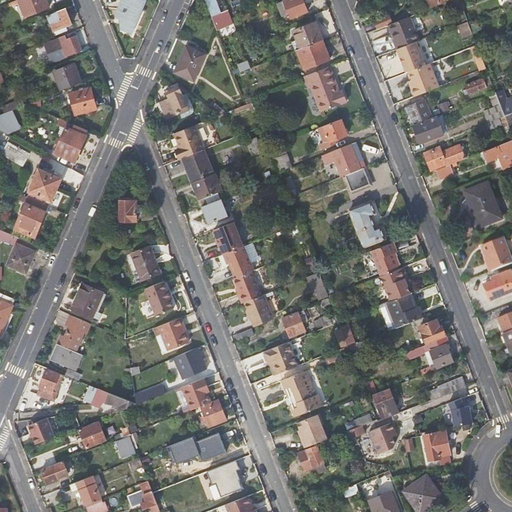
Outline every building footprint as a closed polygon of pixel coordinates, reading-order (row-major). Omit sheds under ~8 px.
[(50,7),(47,0),(18,0),(25,17),(50,7)] [(132,33),(145,1),(142,0),(123,0),(117,14),(120,16),(123,28),(132,33)] [(217,0),(204,0),(217,30),(233,24),(228,10),(222,12),(217,0)] [(290,12),(292,17),(309,11),(304,0),(287,0),(278,4),(282,15),(290,12)] [(72,24),(65,8),(47,15),(55,35),(67,31),(65,26),(72,24)] [(392,23),(388,15),(374,20),(377,29),(389,24),(392,23)] [(420,39),(411,16),(392,23),(389,24),(398,48),(415,41),(420,39)] [(484,29),(479,19),(469,23),(473,33),(484,29)] [(295,42),(298,49),(323,40),(317,22),(294,31),(298,41),(295,42)] [(439,33),(422,40),(423,44),(432,40),(432,42),(438,40),(442,39),(439,33)] [(67,38),(65,35),(43,43),(47,54),(62,48),(65,57),(83,51),(77,35),(67,38)] [(330,57),(323,40),(298,49),(297,50),(304,68),(330,57)] [(398,48),(397,48),(406,72),(408,71),(425,65),(415,41),(398,48)] [(477,45),(470,47),(479,71),(486,68),(477,45)] [(179,64),(181,65),(178,74),(195,80),(206,54),(187,46),(179,64)] [(426,55),(429,63),(430,63),(435,61),(431,52),(426,55)] [(248,60),(237,64),(240,72),(251,68),(248,60)] [(53,71),(61,91),(83,82),(75,63),(53,71)] [(425,65),(408,71),(412,80),(414,87),(411,88),(414,96),(439,86),(430,63),(429,63),(425,65)] [(331,65),(305,76),(309,87),(313,86),(314,85),(324,110),(347,101),(343,91),(341,92),(340,92),(334,77),(336,77),(331,65)] [(489,76),(484,78),(487,87),(493,85),(489,76)] [(484,78),(465,85),(468,95),(487,87),(484,78)] [(193,102),(185,90),(181,92),(178,84),(166,89),(169,97),(159,101),(166,118),(182,112),(183,116),(192,112),(193,112),(195,111),(195,110),(196,109),(193,102)] [(314,85),(313,86),(322,111),(324,110),(314,85)] [(91,87),(70,92),(75,114),(97,109),(91,87)] [(187,90),(185,90),(193,102),(200,99),(187,90)] [(510,113),(501,90),(496,92),(500,104),(505,115),(510,113)] [(489,95),(493,106),(500,104),(496,92),(489,95)] [(247,105),(253,102),(255,101),(253,96),(244,99),(247,105)] [(27,104),(38,109),(43,98),(27,104)] [(5,113),(19,107),(17,101),(16,100),(2,106),(5,113)] [(408,106),(414,123),(427,119),(432,117),(425,100),(408,106)] [(447,101),(437,105),(439,109),(434,110),(435,115),(441,113),(450,110),(447,101)] [(483,110),(488,122),(505,115),(500,104),(493,106),(483,110)] [(0,130),(8,134),(23,128),(19,124),(13,110),(5,113),(0,114),(0,130)] [(450,131),(443,114),(414,125),(421,143),(450,131)] [(502,124),(508,122),(505,115),(488,122),(490,128),(502,124)] [(88,130),(60,118),(58,124),(62,126),(66,128),(62,135),(55,151),(76,161),(86,136),(85,136),(88,130)] [(348,135),(342,119),(336,121),(318,128),(324,142),(326,147),(338,142),(337,139),(348,135)] [(509,126),(508,122),(502,124),(506,134),(511,132),(509,126)] [(206,149),(195,125),(174,133),(180,148),(177,150),(181,159),(184,158),(206,149)] [(260,136),(249,140),(254,153),(262,150),(264,154),(272,151),(262,127),(258,129),(260,136)] [(499,157),(503,170),(511,166),(511,139),(484,151),(488,161),(499,157)] [(6,148),(3,154),(23,165),(29,153),(5,140),(2,145),(6,148)] [(352,143),(332,152),(322,155),(326,165),(335,161),(341,177),(347,174),(362,169),(359,162),(366,160),(358,141),(352,143)] [(447,164),(447,165),(450,164),(466,158),(460,144),(442,151),(440,146),(424,153),(431,171),(447,164)] [(184,158),(193,182),(215,173),(206,149),(184,158)] [(288,153),(275,158),(279,169),(280,171),(293,165),(288,153)] [(369,159),(366,160),(359,162),(362,169),(364,168),(372,164),(369,159)] [(453,174),(450,164),(447,165),(436,170),(439,179),(453,174)] [(371,187),(364,168),(362,169),(347,174),(355,193),(371,187)] [(40,170),(28,197),(48,207),(60,179),(40,170)] [(223,189),(217,173),(215,173),(193,182),(200,198),(205,196),(219,191),(223,189)] [(138,175),(133,177),(137,185),(142,183),(138,175)] [(283,179),(288,191),(296,187),(291,175),(283,179)] [(479,226),(501,217),(488,183),(465,192),(479,226)] [(219,191),(205,196),(209,204),(222,199),(219,191)] [(19,201),(25,203),(28,197),(21,194),(19,201)] [(35,238),(48,207),(28,197),(25,203),(14,228),(35,238)] [(137,199),(120,199),(120,221),(138,220),(138,212),(138,204),(137,199)] [(228,216),(222,199),(209,204),(203,207),(209,223),(228,216)] [(371,214),(376,213),(371,201),(350,209),(364,247),(386,238),(381,226),(377,228),(371,214)] [(138,212),(138,220),(155,220),(154,211),(145,212),(138,212)] [(225,254),(244,247),(234,222),(214,230),(224,254),(225,254)] [(300,224),(292,227),(295,234),(303,231),(300,224)] [(26,272),(38,246),(28,242),(15,236),(0,229),(0,239),(16,247),(8,264),(26,272)] [(481,246),(491,271),(511,262),(511,260),(503,237),(481,246)] [(397,251),(393,242),(372,250),(382,275),(399,269),(398,266),(399,265),(395,252),(397,251)] [(257,256),(256,252),(257,252),(253,243),(244,247),(225,254),(228,263),(232,262),(238,276),(252,271),(254,270),(251,262),(254,261),(253,258),(257,256)] [(151,245),(131,253),(141,280),(162,272),(151,245)] [(232,262),(228,263),(234,278),(238,276),(232,262)] [(410,284),(404,267),(399,269),(382,275),(382,276),(392,301),(409,294),(411,293),(408,285),(410,284)] [(492,280),(483,283),(490,301),(511,291),(511,269),(491,277),(492,280)] [(239,293),(242,303),(245,302),(261,295),(252,271),(238,276),(234,278),(240,293),(239,293)] [(320,272),(307,277),(314,295),(326,290),(320,272)] [(168,288),(164,280),(146,287),(156,313),(174,306),(171,298),(168,288)] [(100,320),(104,313),(100,311),(108,293),(83,283),(72,308),(93,317),(94,317),(100,320)] [(0,333),(14,300),(0,293),(0,333)] [(273,318),(263,294),(261,295),(245,302),(254,326),(273,318)] [(415,308),(409,294),(392,301),(374,308),(383,333),(424,317),(419,306),(415,308)] [(303,323),(309,320),(305,310),(284,318),(291,336),(306,330),(303,323)] [(504,333),(511,330),(511,311),(498,318),(504,333)] [(335,312),(320,318),(320,319),(314,321),(316,327),(318,326),(319,327),(323,325),(323,327),(339,321),(335,312)] [(88,333),(92,323),(70,313),(66,323),(69,325),(65,334),(64,338),(60,336),(58,342),(66,346),(67,346),(78,350),(85,332),(88,333)] [(186,325),(183,316),(155,327),(158,335),(163,333),(169,349),(170,351),(191,342),(186,330),(184,331),(182,326),(186,325)] [(446,335),(442,325),(441,326),(438,318),(419,325),(426,343),(446,335)] [(349,324),(341,327),(342,328),(348,346),(356,343),(349,324)] [(256,334),(253,327),(234,334),(237,341),(256,334)] [(342,328),(335,331),(342,349),(348,346),(342,328)] [(511,353),(511,330),(504,333),(503,334),(511,354),(511,353)] [(169,349),(163,333),(158,335),(156,336),(162,352),(169,349)] [(450,342),(448,336),(424,346),(427,352),(432,366),(434,369),(455,361),(448,344),(450,342)] [(356,343),(348,346),(351,353),(353,357),(368,351),(364,340),(356,343)] [(298,365),(288,341),(269,349),(269,350),(265,351),(268,361),(273,360),(278,373),(298,365)] [(77,369),(84,354),(72,349),(71,350),(57,344),(52,358),(77,369)] [(209,368),(200,346),(177,355),(185,377),(209,368)] [(330,361),(351,353),(348,346),(342,349),(327,354),(330,361)] [(427,352),(424,346),(403,353),(406,361),(420,355),(420,351),(424,350),(426,353),(427,352)] [(278,373),(273,360),(268,361),(274,375),(278,373)] [(434,369),(432,366),(421,370),(422,375),(434,370),(434,369)] [(64,374),(47,368),(40,386),(42,387),(39,393),(55,400),(58,393),(56,392),(64,374)] [(79,379),(82,374),(69,368),(66,374),(79,379)] [(142,401),(138,371),(132,373),(133,375),(137,402),(142,401)] [(281,380),(288,398),(312,388),(306,371),(281,380)] [(439,387),(443,396),(467,386),(463,377),(439,387)] [(208,392),(203,378),(189,383),(183,385),(192,409),(197,408),(202,405),(209,403),(205,393),(208,392)] [(372,381),(363,384),(368,395),(373,393),(377,392),(372,381)] [(113,407),(115,413),(121,410),(137,404),(137,403),(98,387),(92,403),(92,405),(97,406),(99,401),(115,404),(116,406),(113,407)] [(400,412),(390,387),(389,387),(377,392),(373,393),(383,419),(400,412)] [(439,387),(428,391),(431,400),(443,396),(439,387)] [(315,394),(312,388),(288,398),(295,416),(323,405),(319,393),(315,394)] [(470,405),(465,406),(461,397),(449,402),(452,408),(455,425),(473,422),(470,405)] [(293,417),(295,416),(288,398),(286,399),(293,417)] [(227,419),(219,399),(209,403),(202,405),(206,415),(208,420),(210,426),(227,419)] [(320,413),(297,422),(300,429),(304,438),(307,446),(327,438),(322,424),(324,423),(320,413)] [(370,413),(354,420),(357,426),(373,420),(370,413)] [(208,420),(206,415),(199,418),(201,423),(208,420)] [(48,417),(29,424),(37,443),(55,436),(48,417)] [(100,420),(80,428),(87,448),(107,440),(100,420)] [(134,422),(127,424),(128,426),(131,433),(137,431),(134,422)] [(395,430),(392,422),(369,431),(378,453),(393,447),(395,442),(393,436),(391,431),(395,430)] [(364,425),(351,429),(354,436),(366,432),(364,425)] [(122,428),(124,436),(131,433),(128,426),(122,428)] [(441,457),(441,455),(452,453),(447,430),(425,434),(429,460),(441,457)] [(140,440),(137,431),(131,433),(134,442),(140,440)] [(123,458),(138,452),(134,442),(131,433),(124,436),(117,439),(116,439),(123,458)] [(202,455),(204,460),(226,451),(220,433),(197,442),(195,435),(169,446),(175,463),(178,462),(179,464),(202,455)] [(407,450),(413,449),(410,437),(404,438),(407,450)] [(311,467),(324,462),(318,444),(299,452),(306,469),(311,467)] [(149,455),(141,459),(144,466),(152,463),(149,455)] [(216,500),(243,489),(239,479),(241,478),(238,469),(241,468),(237,459),(209,470),(215,484),(210,486),(216,500)] [(69,473),(64,460),(42,468),(49,485),(60,480),(60,478),(69,473)] [(328,470),(324,462),(311,467),(314,475),(328,470)] [(404,490),(419,511),(422,511),(443,497),(426,474),(404,490)] [(103,498),(94,475),(71,484),(73,490),(80,488),(86,504),(100,499),(103,498)] [(153,492),(149,480),(141,483),(143,489),(128,495),(133,507),(142,504),(144,509),(150,507),(158,504),(153,492)] [(356,484),(343,489),(345,497),(359,493),(356,484)] [(374,511),(400,511),(393,491),(370,500),(374,511)] [(253,504),(249,495),(226,504),(229,511),(258,511),(257,508),(254,509),(253,504)] [(101,503),(100,499),(86,504),(88,511),(104,511),(105,511),(101,503)] [(106,501),(101,503),(105,511),(104,511),(108,511),(109,510),(106,501)]
